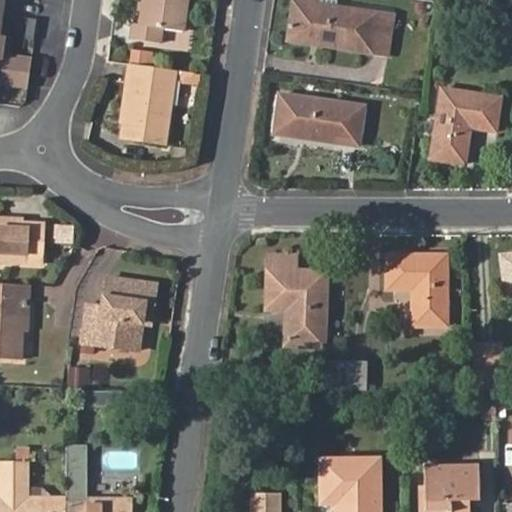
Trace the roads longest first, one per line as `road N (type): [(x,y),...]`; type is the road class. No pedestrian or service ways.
road 1 (residential): [(225,210),(511,211)]
road 2 (residential): [(182,511),(219,251)]
road 3 (residential): [(225,210),(254,0)]
road 4 (residential): [(39,150),(76,81),(89,0)]
road 5 (residential): [(103,199),(119,218),(219,251)]
road 6 (residential): [(225,210),(188,199),(103,199)]
